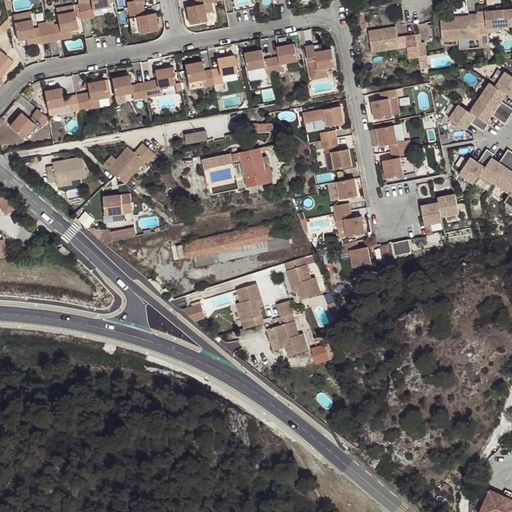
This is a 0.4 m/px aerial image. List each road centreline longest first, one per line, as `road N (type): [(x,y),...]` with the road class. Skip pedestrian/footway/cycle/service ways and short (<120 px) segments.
road 1 (residential): [(397,213),(375,189),(346,40),(328,20),(177,42)]
road 2 (tertiary): [(271,401),(116,267)]
road 3 (residential): [(177,42),(31,69),(0,102)]
road 4 (primary): [(271,401),(402,511)]
road 5 (primary): [(126,335),(271,401)]
road 6 (tertiary): [(0,171),(116,267)]
road 7 (primary): [(0,315),(126,335)]
